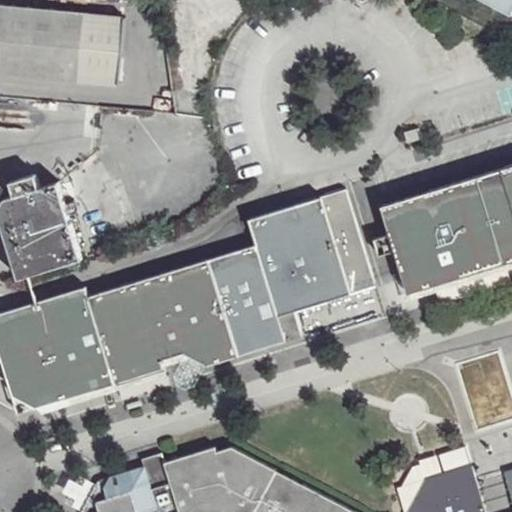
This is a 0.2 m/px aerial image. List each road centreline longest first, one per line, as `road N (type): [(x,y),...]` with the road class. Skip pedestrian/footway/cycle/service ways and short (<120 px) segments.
road 1 (unknown): [(0,122),(206,145)]
road 2 (unknown): [(0,77),(154,89)]
